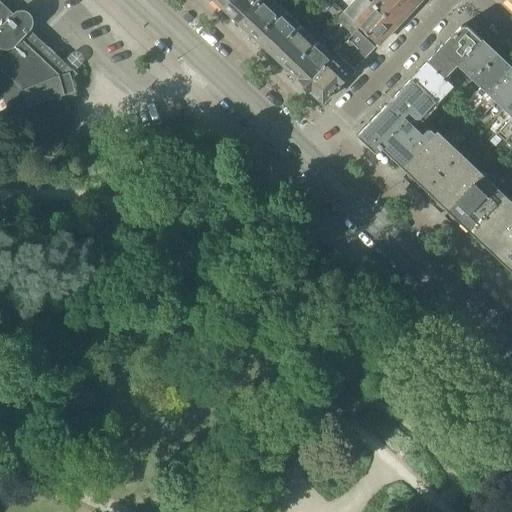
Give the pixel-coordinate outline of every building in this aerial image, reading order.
[(229,0),(222,8),(238,23),(259,0),(229,0)] [(259,0),(238,23),(254,38),(282,9),(272,0),(259,0)] [(311,0),(323,12),(332,3),(329,0),(311,0)] [(395,25),(368,0),(367,0),(359,8),(362,11),(352,21),(342,12),(335,20),(351,34),(337,50),(347,59),(354,51),(363,59),(395,25)] [(368,0),(395,25),(413,7),(405,0),(368,0)] [(43,117),(66,110),(62,94),(73,91),(68,75),(74,73),(28,30),(29,28),(30,28),(31,26),(32,24),(32,22),(32,21),(32,19),(31,17),(30,15),(29,14),(28,13),(26,12),(24,11),(22,10),(21,10),(19,11),(17,11),(15,12),(13,13),(12,15),(0,3),(0,95),(3,98),(8,111),(17,139),(38,133),(34,121),(38,120),(44,118),(43,117)] [(254,38),(272,55),(300,26),(300,25),(282,8),(282,9),(254,38)] [(272,55),(288,70),(316,41),(300,26),(272,55)] [(427,61),(444,77),(451,70),(480,39),(466,26),(461,26),(427,61)] [(480,39),(451,70),(466,84),(472,78),(495,53),(480,39)] [(288,70),(304,85),(331,56),(316,41),(288,70)] [(495,53),(472,78),(480,86),(464,103),(471,110),(511,68),(495,53)] [(332,54),(331,56),(304,85),(322,103),(351,72),(332,54)] [(412,77),(437,101),(452,85),(444,77),(427,61),(412,77)] [(504,108),(511,100),(511,69),(511,68),(471,110),(480,117),(496,101),(504,108)] [(434,134),(437,131),(452,116),(450,114),(443,107),(437,101),(412,77),(386,105),(403,122),(406,119),(421,133),(425,130),(430,130),(434,134)] [(502,139),(503,140),(511,131),(511,100),(504,108),(511,116),(485,145),(491,151),(502,139)] [(443,107),(450,114),(455,108),(448,102),(443,107)] [(357,136),(375,152),(403,122),(386,105),(357,136)] [(70,124),(66,110),(43,117),(44,118),(47,130),(49,130),(70,124)] [(467,117),(462,112),(455,119),(460,125),(467,117)] [(473,136),(475,138),(482,131),(467,117),(460,125),(473,136)] [(38,133),(17,139),(20,149),(40,144),(41,146),(46,153),(55,153),(62,148),(62,140),(60,131),(50,134),(49,130),(47,130),(44,118),(38,120),(34,121),(38,133)] [(400,165),(402,167),(434,134),(430,130),(425,130),(421,133),(406,119),(403,122),(375,152),(394,171),(400,165)] [(453,130),(459,125),(452,120),(447,125),(453,130)] [(402,167),(425,189),(456,155),(439,139),(442,136),(437,131),(434,134),(402,167)] [(511,146),(511,131),(503,140),(511,147),(511,146)] [(496,158),(475,138),(473,136),(466,143),(490,165),(491,164),(496,158)] [(425,189),(447,210),(482,173),(474,167),(471,170),(456,155),(425,189)] [(496,158),(491,164),(502,175),(508,168),(496,158)] [(447,210),(469,231),(501,198),(484,182),(487,179),(482,173),(447,210)] [(469,231),(492,252),(511,231),(511,208),(501,198),(469,231)] [(511,231),(492,252),(511,271),(511,231)]
